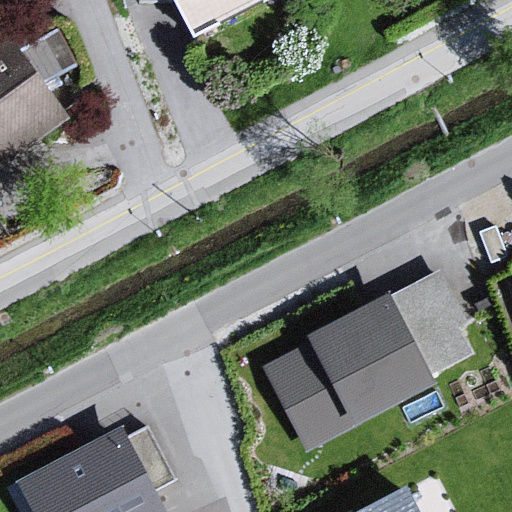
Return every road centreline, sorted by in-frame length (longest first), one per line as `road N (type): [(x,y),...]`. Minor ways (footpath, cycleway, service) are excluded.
road 1 (residential): [(0,294),(511,26)]
road 2 (residential): [(171,332),(511,159)]
road 3 (residential): [(0,422),(171,332)]
road 4 (residential): [(171,332),(235,511)]
